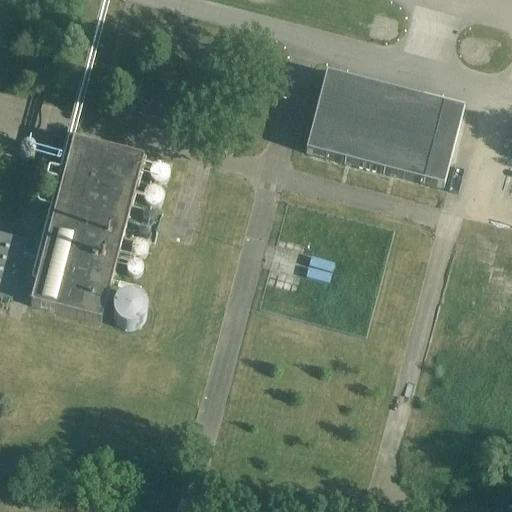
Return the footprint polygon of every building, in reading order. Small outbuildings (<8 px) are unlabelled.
[(444,191),(464,113),(326,77),(305,156),(444,191)] [(101,327),(144,162),(73,144),(30,308),(101,327)] [(35,154),(35,153),(35,151),(35,150),(34,148),(33,147),(32,147),(30,146),(29,146),(28,145),(25,146),(24,146),(23,147),(22,148),(21,149),(20,150),(20,151),(20,152),(20,154),(20,155),(20,157),(21,158),(22,159),(23,160),(24,161),(27,161),(28,161),(29,161),(31,160),(33,160),(34,159),(34,158),(35,157),(35,156),(35,154)] [(168,184),(169,183),(170,181),(171,180),(171,179),(171,176),(171,175),(171,174),(171,173),(170,172),(169,170),(167,168),(165,167),(163,166),(160,166),(158,167),(156,167),(154,169),(153,171),(152,173),(151,174),(151,175),(151,177),(151,178),(152,180),(152,181),(154,183),(155,185),(157,186),(158,186),(160,187),(161,187),(163,187),(165,186),(167,185),(168,184)] [(161,209),(163,207),(164,205),(165,203),(165,202),(165,201),(165,199),(165,198),(164,197),(163,195),(161,193),(159,192),(157,191),(155,191),(152,191),(150,192),(149,193),(148,193),(147,194),(146,195),(145,197),(145,199),(144,201),(145,203),(145,204),(146,206),(147,208),(148,209),(149,210),(151,211),(152,211),(154,211),(155,211),(157,211),(159,211),(160,210),(161,209)] [(155,222),(155,220),(154,219),(154,218),(153,217),(152,216),(151,216),(150,215),(148,215),(147,215),(146,215),(144,216),(144,217),(143,218),(143,219),(142,221),(142,222),(143,223),(143,224),(144,225),(145,226),(146,227),(147,227),(149,227),(150,227),(151,226),(152,226),(153,225),(154,224),(154,223),(155,222)] [(140,231),(139,232),(139,234),(139,235),(139,236),(139,237),(140,239),(141,240),(142,241),(143,241),(144,241),(145,241),(147,241),(148,240),(149,240),(150,238),(151,237),(151,236),(151,235),(151,234),(150,233),(150,232),(149,231),(148,230),(146,229),(144,229),(143,229),(142,230),(140,231)] [(0,300),(12,304),(27,244),(0,237),(0,300)] [(24,259),(37,262),(42,245),(28,242),(24,259)] [(146,259),(147,257),(148,256),(149,254),(149,253),(149,252),(149,250),(148,249),(148,248),(147,247),(146,246),(144,245),(143,245),(142,245),(140,245),(139,245),(138,246),(136,247),(135,248),(134,249),(134,250),(134,251),(134,253),(134,254),(134,255),(134,256),(136,258),(137,259),(138,259),(139,260),(141,260),(142,260),(143,260),(145,260),(146,259)] [(142,278),(143,277),(143,276),(144,275),(144,274),(144,273),(144,272),(144,271),(144,270),(143,268),(142,267),(140,265),(139,265),(137,265),(135,265),(133,265),(132,266),(131,267),(130,268),(129,270),(129,271),(129,272),(129,274),(129,275),(129,276),(130,277),(131,278),(132,279),(134,280),(135,280),(136,280),(138,280),(140,279),(141,279),(142,278)] [(140,293),(142,286),(120,280),(118,287),(140,293)] [(150,326),(151,325),(153,322),(154,320),(154,318),(155,316),(155,314),(155,311),(154,309),(153,307),(153,305),(151,304),(150,302),(148,300),(146,299),(144,298),(142,297),(140,296),(138,296),(136,296),(134,296),(132,297),(130,297),(128,298),(126,299),(124,301),(123,302),(122,304),(121,306),(120,308),(119,310),(119,311),(119,313),(119,316),(119,318),(120,319),(120,320),(121,322),(123,325),(123,326),(125,327),(126,328),(127,329),(130,331),(132,331),(135,332),(138,332),(142,331),(145,330),(147,328),(150,326)]
